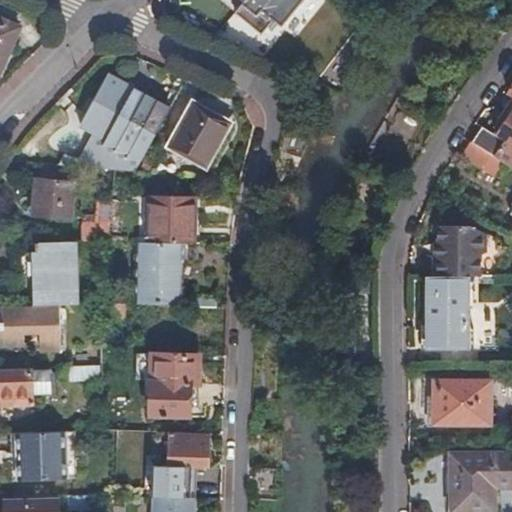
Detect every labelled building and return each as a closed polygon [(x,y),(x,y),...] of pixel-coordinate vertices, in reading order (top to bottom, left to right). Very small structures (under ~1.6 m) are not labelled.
[(254,0),(286,24),(304,0),(254,0)] [(368,17),(356,6),(347,15),(349,18),(359,27),(360,28),(368,17)] [(0,71),(19,27),(0,19),(0,71)] [(142,160),(170,108),(110,76),(82,128),(101,139),(142,160)] [(206,169),(233,123),(193,101),(167,148),(206,169)] [(511,166),(511,112),(506,122),(497,136),(504,141),(494,156),(504,162),(511,166)] [(504,141),(497,136),(484,128),(474,143),(494,156),(504,141)] [(504,162),(494,156),(474,143),(472,142),(464,155),(484,168),(486,164),(498,170),(504,162)] [(70,217),(73,183),(37,179),(34,214),(70,217)] [(193,242),(195,197),(151,195),(149,241),(193,242)] [(109,240),(110,223),(97,223),(83,221),(81,240),(83,240),(100,239),(109,240)] [(486,253),(487,235),(470,227),(438,226),(437,242),(437,258),(437,276),(468,277),(480,277),(481,255),(486,253)] [(76,304),(74,246),(83,245),(83,240),(81,240),(36,242),(37,252),(39,305),(61,304),(76,304)] [(179,287),(180,260),(198,261),(200,243),(193,242),(149,241),(136,241),(135,304),(184,305),(184,287),(179,287)] [(468,347),(468,277),(429,278),(428,347),(468,347)] [(125,319),(126,303),(100,303),(100,318),(125,319)] [(61,349),(61,304),(39,305),(33,305),(0,306),(0,344),(11,344),(25,344),(25,329),(40,328),(41,350),(61,349)] [(200,410),(201,355),(153,354),(151,415),(191,417),(192,410),(200,410)] [(127,376),(127,366),(100,365),(100,376),(127,376)] [(48,393),(47,370),(0,372),(0,392),(1,405),(32,404),(32,393),(48,393)] [(491,424),(491,381),(435,380),(434,398),(437,399),(437,424),(491,424)] [(132,388),(116,388),(116,409),(131,409),(132,388)] [(67,480),(66,431),(18,433),(21,481),(67,480)] [(209,466),(210,435),(163,434),(163,432),(158,432),(158,465),(209,466)] [(511,490),(511,454),(451,455),(451,511),(493,511),(494,490),(511,490)] [(59,511),(59,496),(47,497),(46,500),(6,502),(6,511),(59,511)]
